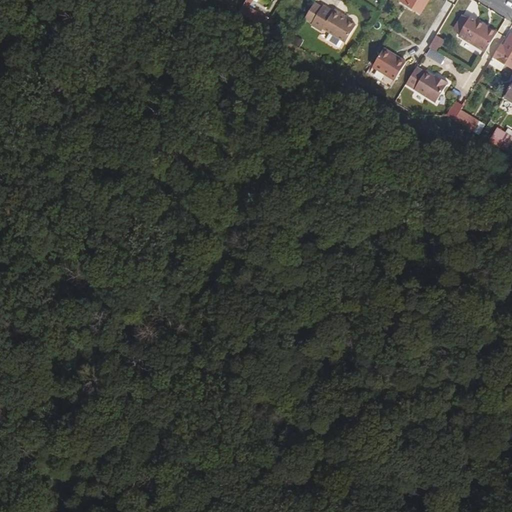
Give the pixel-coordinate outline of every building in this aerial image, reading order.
[(230,0),(215,0),(230,9),(234,2),(230,0)] [(429,0),(401,0),(401,1),(421,13),(429,0)] [(305,20),(312,24),(321,10),(313,5),(305,20)] [(355,29),(344,22),(340,19),(341,17),(333,12),(332,15),(322,9),(321,10),(312,24),(312,25),(322,32),(323,30),(346,43),(355,29)] [(240,11),(238,13),(264,28),(269,21),(252,12),(250,15),(240,11)] [(460,34),(468,20),(463,17),(455,30),(460,34)] [(486,53),(498,34),(470,17),(468,20),(460,34),(458,36),(486,53)] [(511,34),(504,47),(501,45),(489,65),(501,72),(506,64),(511,67),(511,34)] [(436,35),(429,48),(436,52),(443,40),(436,35)] [(405,63),(383,49),(372,67),(394,81),(405,63)] [(416,68),(407,85),(436,103),(448,83),(439,77),(438,79),(425,71),(425,73),(416,68)] [(467,115),(462,124),(471,130),(477,121),(467,115)] [(511,137),(499,129),(491,142),(507,152),(509,147),(511,142),(511,137)]
